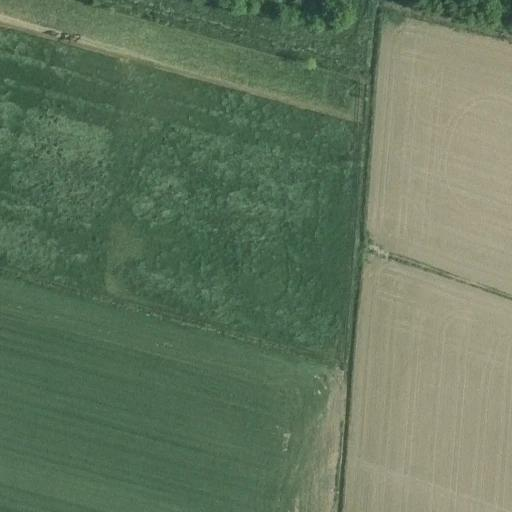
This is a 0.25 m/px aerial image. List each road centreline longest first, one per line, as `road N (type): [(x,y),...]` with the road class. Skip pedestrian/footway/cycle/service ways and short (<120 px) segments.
road 1 (track): [(141,0),(364,58),(374,0)]
road 2 (track): [(393,0),(511,29)]
